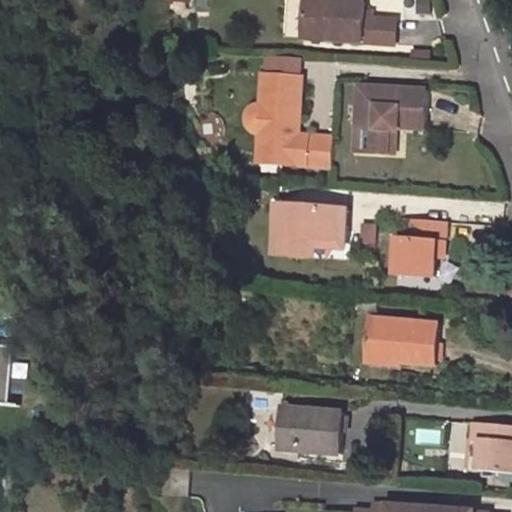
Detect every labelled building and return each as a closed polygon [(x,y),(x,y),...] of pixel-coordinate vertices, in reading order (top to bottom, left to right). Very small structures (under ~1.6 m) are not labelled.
[(323,33),(402,38),(403,12),(376,11),(376,0),(313,0),(312,19),(325,20),(323,33)] [(311,32),(323,33),(325,20),(312,19),(311,32)] [(254,109),(253,113),(253,115),(254,119),(256,124),(260,127),(265,129),(264,146),(294,149),(293,162),(338,166),(340,137),(303,132),(309,74),(271,70),(268,100),(262,101),(257,104),(254,109)] [(436,90),(368,84),(360,151),(395,154),(397,129),(408,130),(432,133),(436,90)] [(408,130),(397,129),(395,154),(406,156),(408,130)] [(262,159),(293,162),(294,149),(264,146),(262,159)] [(277,207),(272,256),(305,259),(308,242),(317,243),(345,246),(349,215),(277,207)] [(395,278),(435,284),(438,263),(440,247),(447,248),(450,226),(408,222),(406,243),(399,242),(395,278)] [(362,244),(376,246),(379,225),(365,223),(362,244)] [(314,260),(316,250),(317,243),(308,242),(305,259),(314,260)] [(345,246),(317,243),(316,250),(344,253),(345,246)] [(440,247),(438,263),(445,264),(447,248),(440,247)] [(433,370),(438,328),(367,320),(363,358),(399,362),(397,367),(433,370)] [(0,406),(12,407),(17,348),(0,346),(0,406)] [(397,367),(399,362),(363,358),(361,368),(397,370),(397,367)] [(344,458),(348,416),(285,409),(280,446),(302,448),(301,454),(344,458)] [(511,430),(474,426),(472,440),(481,440),(477,475),(511,477),(511,430)]
